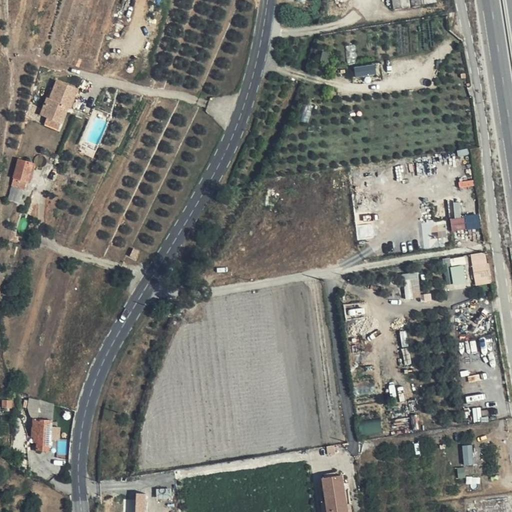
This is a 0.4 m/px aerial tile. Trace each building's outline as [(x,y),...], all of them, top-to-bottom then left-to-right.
[(409,0),(392,0),(394,9),(411,6),(409,0)] [(356,74),(377,73),(377,63),(355,65),(356,74)] [(72,97),(75,88),(58,81),(53,93),(51,99),(48,98),(42,114),(48,117),(62,123),(68,106),(71,107),(74,98),(72,97)] [(62,123),(48,117),(45,124),(59,129),(62,123)] [(84,128),(78,125),(73,135),(79,138),(84,128)] [(63,162),(50,156),(42,175),(55,181),(63,162)] [(34,168),(35,165),(32,163),(19,159),(12,186),(25,189),(27,181),(27,182),(31,167),(34,168)] [(36,165),(35,165),(34,168),(32,174),(42,176),(42,175),(45,167),(44,166),(42,167),(40,167),(38,166),(36,165)] [(15,203),(7,201),(3,211),(12,214),(15,203)] [(481,214),(452,216),(453,229),(482,227),(481,214)] [(139,251),(134,248),(130,256),(136,259),(139,251)] [(467,283),(467,264),(452,265),(452,258),(446,258),(446,283),(467,283)] [(491,276),(489,264),(473,266),(475,279),(491,276)] [(414,290),(422,289),(420,271),(405,272),(407,298),(414,297),(414,290)] [(491,276),(475,279),(476,285),(492,283),(491,276)] [(39,410),(40,400),(30,398),(29,408),(39,410)] [(40,400),(39,410),(38,419),(33,419),(32,436),(34,436),(38,437),(37,442),(37,449),(50,450),(52,420),(53,403),(44,401),(40,400)] [(474,444),(464,444),(465,464),(475,463),(474,444)] [(30,467),(28,452),(14,449),(16,464),(30,467)] [(348,511),(348,504),(343,475),(323,478),(327,500),(328,511),(348,511)] [(171,489),(158,490),(158,497),(171,497),(171,489)] [(142,490),(138,490),(137,493),(137,507),(136,511),(145,511),(146,493),(142,493),(142,490)]
